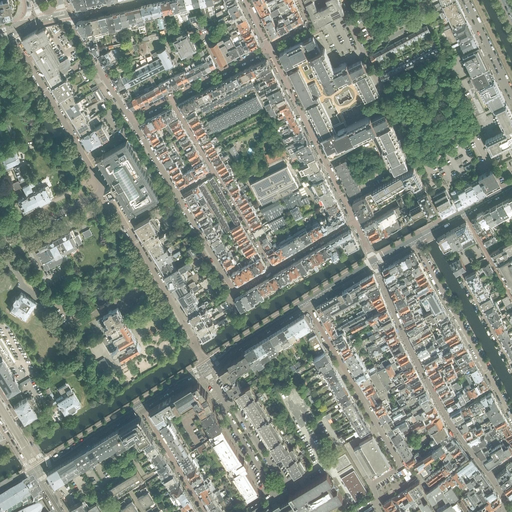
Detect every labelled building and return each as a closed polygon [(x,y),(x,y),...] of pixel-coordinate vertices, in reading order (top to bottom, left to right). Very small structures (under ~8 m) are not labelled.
[(12,17),(8,0),(0,0),(0,7),(3,19),(12,17)] [(176,18),(171,0),(167,0),(161,2),(164,13),(169,12),(172,19),(176,18)] [(183,20),(181,12),(177,0),(171,0),(176,18),(177,23),(178,28),(180,28),(179,23),(184,22),(183,20)] [(188,12),(187,8),(184,0),(177,0),(181,12),(183,20),(184,22),(185,28),(189,27),(188,24),(191,23),(188,12)] [(200,5),(199,0),(184,0),(187,8),(200,5)] [(210,12),(206,0),(199,0),(200,5),(201,7),(201,8),(203,16),(205,22),(208,21),(207,20),(211,19),(211,17),(210,12)] [(217,15),(216,13),(215,6),(213,0),(206,0),(210,12),(211,17),(217,15)] [(216,13),(238,1),(237,0),(226,0),(215,6),(216,13)] [(259,11),(278,1),(277,0),(266,0),(256,5),(259,11)] [(297,8),(293,0),(289,0),(287,1),(288,3),(292,11),(297,8)] [(330,19),(324,6),(320,8),(319,8),(318,8),(313,0),(310,0),(306,2),(306,3),(307,5),(308,5),(309,7),(308,7),(311,14),(316,25),(319,24),(318,23),(320,22),(321,23),(323,22),(330,19)] [(344,12),(339,0),(338,0),(326,0),(329,4),(324,6),(330,19),(340,14),(339,13),(341,12),(342,13),(344,12)] [(461,9),(457,0),(450,0),(434,8),(431,10),(432,12),(443,7),(444,8),(442,9),(443,12),(439,14),(442,18),(445,17),(461,9)] [(434,8),(450,0),(440,0),(441,2),(440,2),(433,6),(434,8)] [(231,11),(240,6),(238,1),(216,13),(217,15),(217,16),(219,15),(227,10),(229,10),(230,12),(231,11)] [(281,7),(278,1),(259,11),(262,16),(270,12),(281,7)] [(165,15),(164,13),(161,2),(151,4),(154,18),(155,18),(155,20),(156,26),(157,26),(159,25),(160,29),(165,28),(164,24),(167,23),(165,15)] [(294,16),(292,12),(290,13),(290,12),(292,11),(288,3),(283,6),(293,26),(297,24),(293,17),(294,16)] [(154,18),(151,4),(141,6),(141,7),(145,20),(154,18)] [(229,19),(243,12),(240,6),(231,11),(232,13),(230,14),(228,15),(223,18),(218,20),(219,23),(220,24),(229,19)] [(281,33),(293,26),(283,6),(281,7),(270,12),(272,18),(279,14),(280,16),(274,20),(275,23),(278,28),(281,33)] [(145,20),(141,7),(134,9),(138,24),(138,25),(140,32),(146,31),(144,24),(146,23),(145,20)] [(302,20),(298,9),(297,8),(292,11),(292,12),(294,16),(293,17),(297,24),(302,22),(302,20)] [(138,24),(134,9),(127,10),(131,26),(138,24)] [(466,20),(461,9),(445,17),(447,21),(450,20),(451,23),(443,27),(444,30),(466,20)] [(131,26),(127,10),(120,12),(124,28),(131,26)] [(124,28),(120,12),(113,14),(117,30),(124,28)] [(198,21),(197,15),(191,16),(190,12),(188,12),(191,23),(193,28),(193,30),(204,27),(203,23),(203,21),(199,22),(198,21)] [(234,23),(246,17),(243,12),(229,19),(230,21),(232,24),(234,23)] [(274,20),(272,18),(270,12),(262,16),(264,21),(264,22),(267,27),(275,23),(274,20)] [(117,30),(113,14),(106,16),(110,32),(110,34),(114,33),(115,36),(117,36),(116,33),(118,33),(117,31),(118,31),(117,30)] [(110,32),(106,16),(99,17),(103,33),(110,32)] [(103,33),(99,17),(92,19),(97,42),(98,42),(99,43),(100,42),(101,41),(99,34),(100,34),(101,37),(104,36),(103,33)] [(235,30),(248,23),(247,19),(246,17),(234,23),(232,24),(230,25),(227,27),(228,30),(232,28),(234,27),(235,30)] [(97,42),(92,19),(85,20),(91,44),(97,42)] [(91,44),(85,20),(78,22),(77,24),(79,28),(89,44),(91,44)] [(474,34),(472,31),(468,23),(467,20),(466,20),(444,30),(451,45),(457,42),(460,41),(473,34),(474,34)] [(237,35),(251,28),(248,23),(235,30),(230,32),(233,37),(237,35)] [(278,28),(275,23),(267,27),(269,33),(278,28)] [(60,63),(49,44),(47,45),(45,42),(52,38),(45,27),(38,31),(38,29),(37,28),(37,29),(24,37),(23,37),(23,38),(31,50),(30,51),(31,51),(31,50),(32,49),(38,60),(37,60),(38,62),(39,62),(44,70),(48,77),(65,67),(70,64),(71,64),(68,58),(60,63)] [(240,40),(254,33),(252,28),(251,28),(237,35),(240,40)] [(281,33),(278,28),(269,33),(272,37),(273,37),(281,33)] [(160,38),(159,33),(157,33),(157,32),(151,34),(152,35),(148,35),(149,36),(149,39),(150,41),(158,38),(160,38)] [(197,49),(193,43),(194,43),(192,38),(191,39),(188,32),(184,35),(182,33),(172,38),(176,46),(176,47),(175,48),(176,50),(178,51),(179,50),(182,57),(182,56),(183,59),(188,56),(188,57),(193,54),(192,52),(197,49)] [(243,46),(240,40),(237,35),(233,37),(230,32),(223,36),(224,39),(230,35),(240,54),(245,51),(243,46)] [(243,46),(257,39),(254,33),(240,40),(243,46)] [(479,45),(475,38),(475,36),(473,34),(460,41),(460,42),(462,46),(459,48),(462,53),(479,45)] [(240,54),(230,35),(224,39),(223,39),(232,58),(240,54)] [(371,117),(370,116),(368,116),(354,123),(348,126),(347,126),(345,121),(346,121),(341,112),(347,109),(348,110),(352,108),(352,107),(354,106),(356,105),(361,102),(376,95),(378,94),(378,93),(377,91),(376,89),(375,87),(374,85),(373,83),(371,80),(370,78),(369,76),(368,74),(362,61),(354,65),(349,68),(347,63),(346,63),(345,63),(339,65),(333,68),(325,52),(326,51),(325,49),(324,48),(323,49),(323,48),(319,50),(312,37),(310,38),(303,41),(302,42),(300,43),(297,45),(293,46),(288,49),(289,50),(286,51),(286,50),(284,51),(282,52),(280,53),(285,65),(286,66),(287,66),(295,62),(295,63),(296,65),(298,68),(297,69),(292,71),(289,73),(293,81),(298,90),(302,98),(306,108),(308,111),(310,115),(310,116),(312,120),(314,124),(317,128),(319,132),(319,133),(321,137),(323,142),(330,156),(343,149),(354,144),(356,143),(356,142),(360,140),(373,133),(373,134),(376,132),(378,137),(384,149),(384,150),(382,150),(390,167),(392,167),(394,171),(395,172),(407,166),(406,165),(407,165),(406,161),(398,144),(399,143),(385,113),(372,119),(371,117)] [(232,58),(223,39),(223,38),(217,41),(218,41),(210,45),(220,64),(232,58)] [(245,51),(258,45),(259,43),(257,39),(243,46),(245,51)] [(99,51),(99,47),(97,42),(91,44),(89,44),(95,54),(100,53),(99,51)] [(489,66),(485,59),(479,46),(479,45),(462,53),(472,75),(489,67),(489,66)] [(112,79),(114,83),(116,85),(118,88),(118,89),(119,89),(125,85),(127,88),(131,86),(132,85),(148,77),(166,67),(174,63),(172,58),(170,54),(166,47),(158,51),(152,54),(154,57),(157,55),(159,58),(149,63),(148,62),(135,69),(136,70),(131,72),(122,77),(120,74),(112,79)] [(104,54),(103,53),(98,57),(101,61),(102,64),(105,68),(105,67),(113,62),(117,59),(111,50),(108,51),(104,54)] [(216,67),(212,58),(210,54),(205,57),(207,60),(211,69),(216,67)] [(203,73),(199,64),(196,66),(193,60),(192,60),(191,58),(190,56),(188,57),(192,63),(194,67),(198,76),(203,73)] [(211,69),(207,60),(205,61),(203,57),(201,58),(202,61),(207,71),(211,69)] [(272,68),(267,60),(265,59),(257,63),(257,64),(255,64),(253,66),(257,74),(256,74),(257,76),(272,68)] [(207,71),(202,61),(200,62),(201,63),(199,64),(203,73),(207,71)] [(194,78),(187,65),(186,62),(185,63),(186,66),(183,67),(185,70),(184,70),(189,80),(194,78)] [(198,76),(194,67),(192,63),(189,64),(188,65),(187,65),(194,78),(198,76)] [(66,77),(65,74),(63,74),(68,71),(67,70),(72,68),(70,64),(65,67),(48,77),(53,86),(67,78),(66,77)] [(257,74),(253,66),(238,73),(242,81),(243,83),(244,83),(243,81),(245,80),(246,82),(248,81),(249,80),(248,79),(251,77),(252,79),(255,77),(254,75),(256,74),(257,74)] [(189,80),(184,70),(185,70),(183,67),(180,69),(181,72),(179,73),(184,83),(189,80)] [(477,86),(494,78),(494,77),(493,77),(491,78),(490,76),(493,75),(489,67),(472,75),(470,76),(476,87),(477,86)] [(254,85),(274,74),(272,68),(257,76),(255,77),(252,79),(254,85)] [(179,86),(174,75),(173,73),(171,69),(168,71),(171,76),(172,75),(173,76),(169,78),(174,88),(179,86)] [(169,91),(164,81),(162,76),(160,72),(157,73),(159,79),(161,78),(162,81),(162,82),(159,83),(159,84),(164,93),(169,91)] [(184,83),(179,73),(174,75),(179,86),(184,83)] [(242,81),(238,73),(235,75),(233,76),(229,77),(229,78),(228,78),(224,80),(228,89),(231,87),(232,89),(234,88),(235,88),(234,86),(237,84),(238,86),(241,85),(240,83),(242,81)] [(257,90),(277,79),(274,74),(254,85),(257,90)] [(74,90),(73,88),(73,87),(72,87),(67,79),(73,76),(72,75),(67,78),(53,86),(54,86),(53,86),(52,86),(52,87),(53,87),(60,99),(59,100),(60,100),(61,99),(63,102),(73,96),(72,93),(72,92),(74,91),(75,91),(75,90),(74,90)] [(164,93),(159,84),(156,85),(156,84),(154,82),(155,82),(152,76),(149,77),(153,85),(158,96),(164,93)] [(174,88),(169,78),(164,81),(169,91),(174,88)] [(506,102),(500,91),(499,88),(498,86),(497,83),(496,82),(496,81),(494,78),(477,86),(478,86),(479,89),(490,110),(493,109),(493,108),(506,102)] [(261,96),(281,86),(277,79),(257,90),(261,96)] [(228,89),(224,80),(210,87),(215,96),(217,95),(218,97),(219,96),(221,95),(220,93),(223,92),(224,94),(226,92),(227,92),(225,90),(227,89),(229,91),(230,91),(228,89)] [(158,96),(153,85),(150,86),(151,88),(150,88),(151,89),(149,89),(154,98),(158,96)] [(265,105),(285,95),(281,86),(261,96),(261,97),(260,97),(261,100),(262,99),(265,105)] [(154,98),(149,89),(148,87),(144,89),(145,92),(150,101),(154,98)] [(215,96),(210,87),(206,89),(205,90),(201,92),(199,93),(196,95),(201,105),(204,104),(208,102),(212,100),(212,99),(211,98),(214,96),(215,98),(216,98),(215,96)] [(131,94),(128,88),(120,92),(124,98),(126,97),(130,95),(131,95),(131,94)] [(105,97),(103,94),(101,91),(96,94),(99,100),(105,97)] [(145,103),(141,94),(140,92),(135,94),(136,96),(141,105),(145,103)] [(150,101),(145,92),(141,94),(145,103),(150,101)] [(66,108),(82,98),(80,96),(78,97),(77,94),(73,96),(63,102),(66,108)] [(201,105),(196,95),(190,98),(196,110),(201,107),(200,106),(201,105)] [(268,113),(269,115),(272,120),(279,116),(292,110),(288,100),(285,95),(265,105),(267,110),(265,111),(264,111),(265,114),(268,113)] [(84,109),(81,106),(89,101),(86,96),(82,98),(66,108),(72,117),(84,109)] [(141,105),(136,96),(132,99),(136,108),(141,105)] [(136,108),(132,99),(128,101),(126,97),(124,98),(126,101),(132,110),(136,108)] [(196,110),(190,98),(184,101),(191,113),(196,110)] [(191,113),(184,101),(179,104),(181,108),(186,116),(191,113)] [(511,114),(508,105),(506,103),(506,102),(493,108),(493,109),(494,109),(495,112),(504,131),(496,136),(492,137),(485,140),(491,153),(498,150),(502,148),(508,145),(511,153),(511,114)] [(208,112),(204,104),(201,105),(200,106),(201,107),(203,111),(205,110),(206,113),(208,112)] [(177,116),(175,112),(172,107),(166,110),(173,121),(178,118),(177,116)] [(198,115),(202,113),(201,112),(203,111),(201,107),(196,110),(191,113),(186,116),(189,121),(198,115)] [(77,126),(94,116),(93,114),(92,115),(91,116),(90,117),(88,113),(87,112),(88,111),(87,109),(86,109),(85,108),(84,109),(72,117),(77,126)] [(173,121),(166,110),(161,113),(167,122),(171,120),(172,122),(173,121)] [(286,118),(294,114),(292,110),(279,116),(281,118),(284,116),(286,118)] [(171,128),(167,122),(161,113),(159,114),(156,115),(162,126),(163,126),(165,125),(168,129),(170,133),(171,133),(172,135),(174,133),(171,129),(171,128)] [(110,135),(102,123),(96,127),(95,126),(94,124),(101,120),(97,114),(94,116),(77,126),(83,135),(82,135),(81,135),(81,136),(82,136),(89,148),(89,149),(90,148),(103,140),(104,140),(110,136),(110,135)] [(285,124),(296,118),(294,114),(286,118),(283,120),(285,124)] [(160,127),(162,126),(156,115),(141,123),(146,132),(156,127),(161,135),(164,133),(161,129),(160,129),(160,128),(160,127)] [(201,121),(201,120),(200,120),(198,115),(189,121),(191,125),(192,126),(201,121)] [(173,128),(181,123),(178,118),(173,121),(172,122),(170,123),(173,127),(171,128),(171,129),(173,128)] [(287,128),(298,122),(296,118),(285,124),(281,125),(283,129),(287,128)] [(204,126),(201,121),(201,120),(201,121),(192,126),(195,132),(204,126)] [(286,133),(300,126),(298,122),(287,128),(287,129),(285,131),(286,133)] [(184,128),(183,126),(181,123),(173,128),(176,132),(176,133),(184,128)] [(220,131),(216,123),(211,126),(214,131),(216,130),(217,132),(220,131)] [(207,132),(206,129),(210,127),(208,124),(206,125),(204,126),(195,132),(198,137),(207,132)] [(286,137),(302,130),(300,126),(286,133),(284,134),(286,137)] [(161,135),(156,127),(146,132),(148,135),(149,137),(151,141),(162,136),(161,135)] [(178,138),(187,133),(184,128),(176,133),(176,132),(175,133),(178,138)] [(210,137),(209,134),(213,132),(211,129),(207,132),(198,137),(202,142),(210,138),(210,137)] [(286,141),(294,137),(295,139),(304,134),(302,130),(286,137),(285,138),(282,139),(284,144),(288,143),(286,141)] [(181,143),(190,138),(187,133),(178,138),(181,143)] [(292,152),(309,144),(304,134),(295,139),(288,143),(284,144),(285,147),(286,146),(289,153),(292,152)] [(154,145),(163,139),(164,139),(162,136),(151,141),(154,145)] [(204,147),(218,139),(216,136),(211,140),(210,138),(202,142),(204,147)] [(184,148),(193,143),(190,138),(181,143),(181,144),(180,144),(181,146),(182,145),(184,148)] [(157,150),(166,145),(163,139),(154,145),(157,150)] [(215,146),(213,143),(218,140),(218,139),(204,147),(206,151),(215,146)] [(97,158),(97,159),(98,159),(101,163),(100,163),(100,164),(101,163),(103,167),(102,168),(103,169),(104,168),(106,172),(105,173),(106,173),(107,173),(109,177),(108,177),(108,178),(109,177),(110,179),(112,181),(111,182),(111,183),(110,184),(108,185),(107,186),(107,185),(107,184),(106,184),(106,185),(105,185),(105,186),(106,186),(106,187),(107,186),(108,187),(109,189),(110,192),(110,193),(109,192),(109,193),(110,193),(110,194),(111,194),(112,194),(112,193),(111,193),(111,192),(112,192),(114,190),(115,190),(116,190),(117,190),(119,194),(118,195),(119,195),(120,195),(122,199),(121,199),(122,200),(123,200),(125,204),(124,204),(124,205),(125,204),(126,206),(128,208),(127,209),(127,210),(128,209),(131,213),(130,213),(130,214),(130,215),(131,215),(131,214),(131,213),(136,210),(137,211),(137,210),(139,209),(160,196),(137,157),(132,148),(127,140),(103,154),(103,153),(102,154),(103,154),(98,157),(97,157),(97,158)] [(187,169),(188,168),(184,163),(182,159),(181,157),(178,152),(175,147),(172,142),(172,141),(168,144),(166,145),(157,150),(173,177),(184,170),(187,169)] [(187,154),(196,148),(193,143),(184,148),(187,154)] [(209,155),(223,147),(223,146),(222,146),(221,144),(216,148),(215,146),(206,151),(209,155)] [(299,157),(312,151),(309,144),(292,152),(294,155),(291,157),(292,160),(293,160),(299,157)] [(234,146),(229,149),(235,160),(238,158),(241,157),(234,146)] [(211,159),(222,153),(221,152),(222,152),(221,149),(222,148),(223,148),(223,147),(209,155),(211,159)] [(8,156),(1,159),(6,170),(14,167),(14,168),(16,173),(19,180),(20,181),(19,182),(18,180),(12,183),(15,190),(21,187),(20,186),(22,185),(22,186),(22,187),(27,195),(18,200),(18,201),(13,203),(16,208),(17,211),(19,213),(23,211),(24,212),(51,198),(51,197),(53,196),(51,192),(51,191),(50,188),(49,188),(47,185),(45,186),(40,189),(39,188),(36,189),(34,185),(24,161),(20,162),(14,148),(11,149),(13,154),(8,156)] [(190,159),(199,153),(196,148),(187,154),(190,159)] [(315,155),(312,151),(299,157),(302,163),(304,162),(308,161),(315,157),(315,155)] [(194,164),(203,159),(199,153),(190,159),(194,164)] [(214,163),(224,157),(226,156),(225,154),(223,155),(222,153),(211,159),(214,163)] [(227,161),(227,160),(230,158),(228,155),(226,156),(224,157),(214,163),(216,167),(227,161)] [(320,167),(316,159),(316,158),(315,157),(308,161),(308,162),(309,163),(299,168),(302,175),(305,173),(308,171),(309,173),(320,167)] [(342,179),(354,173),(347,159),(346,159),(346,158),(345,159),(339,161),(335,163),(335,164),(334,165),(342,179)] [(209,170),(203,159),(194,164),(191,166),(192,168),(197,177),(209,170)] [(219,171),(230,165),(227,161),(216,167),(219,171)] [(229,170),(232,168),(230,165),(219,171),(221,174),(229,170)] [(298,187),(293,177),(291,173),(287,165),(269,174),(251,183),(258,197),(262,205),(272,200),(273,202),(293,192),(291,187),(297,184),(298,187)] [(312,177),(323,172),(320,167),(309,173),(311,177),(312,177)] [(197,177),(192,168),(189,169),(187,171),(193,180),(197,177)] [(413,188),(422,183),(414,168),(402,173),(404,178),(411,189),(413,188)] [(501,184),(493,169),(492,169),(493,169),(490,171),(478,177),(487,192),(498,185),(501,184)] [(185,177),(183,173),(185,172),(184,170),(173,177),(176,182),(185,177)] [(224,180),(233,175),(238,171),(237,170),(233,172),(231,170),(230,171),(229,170),(221,174),(221,175),(224,180)] [(193,180),(187,171),(185,172),(183,173),(185,177),(188,183),(193,180)] [(227,185),(236,179),(233,176),(238,172),(238,171),(233,175),(224,180),(227,185)] [(313,183),(325,177),(323,172),(312,177),(312,178),(311,179),(313,183)] [(360,187),(358,182),(354,173),(342,179),(344,183),(348,192),(349,193),(350,194),(350,193),(360,189),(360,188),(361,187),(360,187)] [(411,189),(404,178),(402,173),(397,176),(406,192),(411,189)] [(406,192),(397,176),(392,179),(402,195),(406,192)] [(188,183),(185,177),(176,182),(179,188),(188,183)] [(328,183),(325,177),(313,183),(312,184),(312,185),(314,184),(315,187),(315,188),(316,189),(328,183)] [(487,192),(478,177),(471,181),(479,195),(484,193),(487,192)] [(239,185),(238,183),(236,179),(227,185),(230,190),(239,185)] [(402,195),(392,179),(387,182),(397,198),(402,195)] [(479,196),(479,195),(471,181),(463,185),(472,199),(476,197),(479,196)] [(397,198),(387,182),(383,185),(392,201),(396,198),(397,198)] [(335,198),(331,188),(328,183),(316,189),(315,188),(313,189),(315,193),(314,194),(314,195),(315,196),(316,196),(317,197),(320,203),(324,201),(325,203),(326,204),(336,199),(335,198)] [(434,211),(437,210),(422,183),(413,188),(415,191),(420,201),(427,212),(428,214),(430,213),(431,212),(433,211),(434,211)] [(207,201),(198,185),(193,189),(196,194),(199,199),(202,204),(207,201)] [(242,190),(240,187),(239,185),(230,190),(233,195),(240,191),(242,190)] [(392,201),(383,185),(378,187),(387,204),(392,201)] [(472,199),(463,185),(451,192),(459,207),(465,204),(469,201),(472,200),(472,199)] [(387,204),(378,187),(372,191),(381,206),(380,208),(387,204)] [(427,212),(420,201),(409,206),(410,208),(409,209),(402,198),(415,191),(413,188),(411,189),(406,192),(402,195),(397,198),(397,199),(400,204),(399,204),(403,212),(407,219),(409,222),(414,220),(414,219),(415,219),(427,212)] [(186,200),(196,194),(193,189),(183,194),(186,200)] [(456,208),(448,193),(446,189),(443,191),(433,197),(437,204),(439,207),(438,208),(442,216),(443,216),(446,214),(447,214),(452,211),(456,209),(456,208)] [(288,210),(291,209),(296,219),(300,217),(303,216),(298,205),(299,205),(300,205),(304,203),(305,205),(307,203),(308,203),(310,207),(312,206),(312,205),(310,201),(308,197),(307,196),(303,198),(299,190),(296,191),(294,192),(282,198),(284,203),(281,204),(279,200),(260,209),(262,212),(264,216),(271,227),(272,230),(273,231),(280,227),(283,226),(287,224),(289,223),(284,214),(282,215),(280,211),(283,210),(284,213),(288,211),(288,210)] [(236,200),(245,195),(244,193),(243,193),(242,194),(240,191),(233,195),(236,200)] [(380,208),(381,206),(372,191),(371,191),(353,201),(354,201),(353,202),(360,218),(361,218),(362,218),(362,219),(380,208)] [(189,205),(199,199),(196,194),(186,200),(189,205)] [(228,201),(226,198),(224,195),(220,198),(223,204),(228,201)] [(238,204),(247,199),(245,195),(236,200),(238,204)] [(193,210),(202,204),(199,199),(189,205),(193,210)] [(241,208),(250,202),(247,199),(238,204),(241,208)] [(323,218),(328,215),(334,212),(341,209),(336,199),(326,204),(324,205),(326,210),(325,211),(323,212),(324,212),(317,216),(315,217),(317,221),(319,220),(323,218)] [(511,214),(511,205),(509,199),(503,202),(509,214),(510,215),(511,214)] [(213,211),(207,201),(202,204),(193,210),(199,221),(211,213),(212,212),(213,211)] [(218,207),(214,201),(209,204),(213,210),(218,207)] [(243,212),(252,207),(250,202),(241,208),(243,212)] [(509,214),(503,202),(496,205),(503,218),(509,214)] [(400,223),(396,216),(403,212),(399,204),(375,219),(378,224),(383,221),(386,226),(389,232),(393,230),(393,231),(398,228),(398,227),(402,225),(401,223),(400,223)] [(503,218),(496,205),(490,209),(496,221),(503,218)] [(246,217),(255,211),(252,207),(243,212),(246,217)] [(345,217),(343,214),(341,210),(341,209),(334,212),(340,222),(344,220),(345,217)] [(490,225),(496,221),(490,209),(484,212),(484,213),(490,225)] [(248,221),(257,215),(255,211),(246,217),(248,221)] [(340,222),(334,212),(328,215),(329,218),(330,217),(335,226),(340,223),(340,222)] [(202,225),(212,219),(211,217),(213,216),(211,213),(199,221),(202,225)] [(489,225),(490,225),(484,213),(477,216),(484,229),(489,226),(489,225)] [(248,221),(251,224),(259,219),(257,215),(248,221)] [(335,226),(330,217),(329,218),(328,215),(323,218),(325,222),(326,222),(330,229),(335,226)] [(135,225),(135,226),(136,226),(143,238),(142,239),(143,239),(143,238),(144,238),(146,241),(149,247),(160,240),(163,239),(166,236),(165,234),(166,234),(165,233),(160,236),(158,234),(156,235),(155,232),(155,231),(157,230),(157,231),(158,230),(157,230),(157,229),(159,228),(160,226),(159,225),(158,224),(157,224),(155,221),(155,219),(154,217),(153,217),(152,216),(150,218),(150,217),(149,217),(149,218),(137,225),(136,225),(135,225)] [(478,232),(484,229),(477,216),(473,218),(472,221),(478,232)] [(330,229),(326,222),(325,222),(323,218),(319,220),(325,232),(330,229)] [(213,226),(212,225),(213,224),(212,222),(212,221),(213,220),(212,219),(202,225),(205,231),(213,226)] [(263,224),(261,222),(259,219),(251,224),(254,230),(263,224)] [(266,230),(271,227),(266,219),(261,222),(263,224),(254,230),(257,235),(266,230)] [(378,224),(375,219),(364,225),(367,231),(378,224)] [(325,232),(319,220),(317,221),(312,223),(319,235),(324,232),(325,232)] [(378,230),(382,228),(386,226),(383,221),(378,224),(367,231),(369,236),(372,234),(372,233),(378,230)] [(476,241),(474,236),(473,235),(466,222),(455,228),(466,247),(476,241)] [(208,236),(222,227),(219,223),(213,226),(205,231),(208,236)] [(233,232),(243,227),(241,223),(229,230),(232,233),(233,232)] [(319,235),(312,223),(311,224),(312,225),(306,228),(312,239),(319,235)] [(312,239),(306,228),(304,224),(297,228),(297,227),(295,228),(297,232),(297,231),(301,237),(302,236),(304,239),(305,239),(307,242),(309,241),(312,239)] [(493,233),(489,226),(484,229),(478,232),(482,239),(493,233)] [(219,235),(224,232),(222,227),(208,236),(210,240),(219,235)] [(236,236),(245,231),(243,227),(233,232),(236,236)] [(92,234),(89,228),(88,229),(83,231),(82,232),(85,238),(92,234)] [(455,228),(450,231),(446,233),(453,246),(455,245),(458,251),(466,247),(455,228)] [(82,242),(80,239),(81,239),(79,234),(78,234),(77,234),(77,235),(75,236),(72,230),(57,237),(65,252),(82,243),(82,242)] [(353,235),(352,231),(349,230),(344,233),(347,240),(354,236),(353,235)] [(376,239),(381,236),(378,230),(372,233),(372,234),(369,236),(371,241),(376,238),(376,239)] [(238,240),(247,234),(245,231),(236,236),(238,240)] [(304,239),(302,236),(301,237),(297,231),(297,232),(293,234),(300,247),(300,246),(303,245),(305,243),(307,242),(305,239),(304,239)] [(347,240),(344,233),(342,234),(335,238),(339,244),(347,240)] [(453,246),(446,233),(437,239),(443,250),(453,246)] [(497,240),(493,233),(482,239),(486,246),(497,240)] [(239,245),(240,244),(250,238),(247,234),(238,240),(236,241),(239,245)] [(300,247),(293,234),(287,238),(290,243),(289,244),(291,247),(290,248),(293,251),(300,247)] [(222,241),(221,239),(223,238),(221,235),(219,236),(219,235),(210,240),(214,245),(222,241)] [(270,241),(266,235),(262,237),(263,240),(262,240),(263,241),(261,242),(263,246),(270,241)] [(356,240),(354,236),(347,240),(339,244),(340,246),(342,245),(344,244),(346,248),(344,249),(346,251),(347,251),(347,252),(359,246),(356,240)] [(66,255),(65,252),(57,237),(38,247),(38,248),(39,249),(37,251),(37,252),(36,252),(42,263),(43,263),(43,264),(42,265),(45,270),(67,259),(65,256),(66,255)] [(243,248),(252,242),(250,238),(240,244),(243,248)] [(291,247),(289,244),(290,243),(287,238),(280,242),(281,244),(287,254),(290,252),(293,251),(290,248),(291,247)] [(342,255),(337,247),(340,246),(339,244),(335,238),(331,240),(329,242),(325,244),(332,255),(332,256),(333,258),(334,259),(335,259),(336,260),(338,258),(338,257),(342,255)] [(165,250),(160,240),(149,247),(155,256),(165,250)] [(502,246),(490,253),(491,254),(492,256),(494,260),(496,264),(511,255),(511,240),(508,243),(502,246)] [(216,250),(225,245),(222,241),(214,245),(216,250)] [(257,251),(257,249),(252,242),(243,248),(240,249),(244,255),(245,257),(247,256),(257,251)] [(287,254),(281,244),(279,245),(278,244),(277,245),(276,243),(275,243),(273,244),(274,246),(277,252),(281,258),(285,256),(287,254)] [(332,255),(325,244),(321,246),(319,248),(326,259),(328,257),(328,258),(332,256),(332,255)] [(228,251),(225,246),(225,245),(216,250),(220,256),(228,251)] [(277,252),(274,246),(266,251),(270,257),(277,252)] [(160,265),(184,252),(182,249),(180,251),(179,251),(173,254),(173,255),(171,252),(172,251),(170,247),(165,250),(155,256),(160,265)] [(194,253),(191,247),(186,250),(187,252),(191,259),(196,256),(197,255),(196,253),(194,253)] [(326,259),(319,248),(315,250),(313,251),(320,262),(322,261),(326,259)] [(177,267),(174,261),(183,256),(182,255),(187,252),(186,250),(184,252),(160,265),(165,274),(177,267)] [(231,257),(230,255),(230,254),(231,253),(229,251),(228,251),(220,256),(223,261),(231,257)] [(251,259),(254,258),(260,255),(257,251),(247,256),(249,259),(250,258),(251,259)] [(320,262),(313,251),(309,254),(307,255),(317,271),(319,270),(315,265),(319,262),(320,263),(320,262)] [(419,261),(413,251),(405,256),(410,266),(419,261)] [(281,258),(277,252),(270,257),(272,261),(275,262),(276,261),(279,259),(280,259),(281,258)] [(237,263),(235,260),(240,258),(239,256),(240,256),(238,253),(232,257),(231,257),(223,261),(227,268),(233,265),(237,263)] [(188,278),(184,272),(188,270),(187,268),(193,264),(193,265),(202,259),(199,254),(197,255),(196,256),(191,259),(184,263),(179,266),(178,266),(177,267),(165,274),(164,274),(164,275),(165,275),(172,287),(172,288),(172,287),(173,287),(184,281),(186,279),(187,280),(187,279),(188,278)] [(266,265),(260,255),(254,258),(262,270),(265,268),(266,265)] [(317,271),(307,255),(303,257),(301,258),(301,259),(308,269),(313,266),(316,272),(317,271)] [(511,255),(496,264),(511,292),(511,255)] [(410,266),(405,256),(404,256),(400,259),(404,267),(406,266),(407,268),(410,266)] [(466,268),(460,257),(450,262),(456,273),(466,268)] [(262,270),(254,258),(251,259),(249,260),(250,262),(249,263),(255,274),(262,270)] [(307,269),(308,269),(301,259),(296,262),(303,273),(306,278),(308,276),(306,272),(308,271),(307,269)] [(404,267),(400,259),(395,262),(399,268),(402,272),(404,270),(403,269),(402,268),(404,267)] [(255,274),(249,263),(247,260),(245,262),(246,265),(243,267),(249,277),(255,274)] [(419,261),(410,266),(407,268),(404,270),(406,273),(410,270),(412,273),(408,276),(409,278),(411,281),(413,279),(416,277),(418,281),(413,284),(414,287),(428,278),(419,261)] [(249,277),(243,267),(240,262),(237,263),(239,266),(240,268),(237,271),(243,281),(249,277)] [(303,273),(296,262),(291,265),(298,276),(303,273)] [(385,276),(399,268),(395,262),(389,265),(389,266),(383,270),(385,276)] [(493,271),(489,263),(481,267),(486,275),(493,271)] [(298,276),(291,265),(286,268),(293,279),(298,276)] [(243,281),(237,271),(234,267),(232,268),(234,270),(235,271),(231,274),(236,283),(238,284),(243,281)] [(293,279),(286,268),(280,271),(287,282),(293,279)] [(396,275),(394,272),(397,271),(399,273),(402,272),(399,268),(385,276),(387,281),(396,275)] [(397,278),(397,277),(401,275),(400,274),(401,274),(402,275),(406,273),(404,270),(402,272),(399,273),(396,275),(387,281),(389,284),(398,279),(397,278)] [(287,282),(280,271),(274,275),(281,285),(280,285),(281,286),(282,285),(283,286),(284,285),(284,284),(287,282)] [(480,278),(476,271),(467,275),(466,277),(470,283),(480,278)] [(363,285),(375,278),(374,274),(372,273),(367,277),(360,281),(363,285)] [(403,282),(409,278),(408,276),(406,273),(402,275),(397,278),(398,279),(389,284),(390,288),(402,281),(403,282)] [(281,285),(274,275),(269,278),(275,289),(280,285),(281,285)] [(267,295),(275,289),(269,278),(258,285),(265,297),(267,301),(269,299),(268,298),(269,298),(267,295)] [(352,295),(377,282),(375,278),(363,285),(354,290),(350,292),(352,295)] [(409,278),(403,282),(402,281),(390,288),(394,298),(404,292),(404,293),(413,288),(414,287),(413,284),(411,281),(409,278)] [(418,295),(419,295),(433,287),(428,278),(414,287),(413,288),(418,295)] [(485,284),(486,284),(485,283),(483,284),(480,278),(470,283),(474,290),(485,284)] [(178,296),(196,285),(194,282),(193,282),(188,285),(188,286),(189,287),(188,288),(184,281),(173,287),(178,296)] [(354,290),(363,285),(360,281),(348,288),(350,292),(354,290)] [(358,297),(378,285),(377,282),(352,295),(353,297),(354,297),(357,295),(358,297)] [(196,297),(193,291),(198,288),(199,287),(197,284),(196,285),(178,296),(184,306),(197,298),(196,297)] [(491,293),(486,285),(485,285),(485,284),(474,290),(480,301),(490,295),(497,291),(497,289),(491,293)] [(262,298),(265,297),(258,285),(246,292),(253,304),(256,302),(255,301),(261,297),(262,298)] [(360,301),(371,295),(380,290),(378,285),(358,297),(360,301)] [(444,307),(440,300),(433,287),(419,295),(421,298),(420,299),(420,300),(418,302),(418,303),(420,306),(422,309),(425,307),(426,309),(429,308),(430,310),(430,311),(434,309),(435,309),(436,308),(437,311),(439,310),(444,307)] [(353,297),(352,295),(350,292),(348,288),(342,292),(348,300),(350,299),(353,297)] [(367,313),(386,303),(381,291),(380,290),(371,295),(371,296),(372,296),(361,302),(364,309),(365,309),(367,313)] [(51,308),(45,299),(39,304),(22,292),(21,292),(20,293),(18,296),(15,297),(12,301),(13,304),(10,309),(16,313),(17,314),(17,313),(24,318),(25,319),(25,318),(28,314),(29,314),(32,308),(33,306),(37,309),(40,307),(44,312),(51,308)] [(253,304),(246,292),(241,295),(247,307),(248,308),(254,305),(253,304)] [(348,300),(342,292),(338,294),(343,303),(347,301),(348,300)] [(398,307),(417,296),(415,294),(410,297),(407,298),(404,293),(404,292),(394,298),(398,307)] [(343,303),(338,294),(333,297),(338,305),(340,305),(343,303)] [(247,307),(241,295),(235,299),(241,310),(242,310),(247,307)] [(400,313),(418,303),(418,302),(420,300),(420,299),(421,298),(419,295),(418,295),(417,296),(398,307),(400,313)] [(494,302),(490,295),(480,301),(484,308),(494,302)] [(511,302),(507,295),(502,298),(505,305),(507,304),(511,302)] [(338,305),(333,297),(329,299),(334,308),(336,307),(338,305)] [(203,307),(205,306),(209,304),(209,303),(207,301),(198,306),(197,303),(199,302),(197,298),(184,306),(190,315),(197,310),(203,307)] [(334,308),(329,299),(321,304),(326,312),(330,310),(333,308),(334,308)] [(350,299),(348,300),(347,301),(350,306),(352,305),(353,308),(355,307),(354,305),(350,299)] [(497,309),(499,308),(495,301),(494,302),(484,308),(487,315),(495,310),(497,309)] [(348,311),(343,303),(340,305),(343,310),(345,309),(347,312),(348,311)] [(369,317),(381,310),(387,307),(386,303),(367,313),(369,317)] [(413,310),(420,306),(418,303),(400,313),(402,316),(413,310)] [(326,312),(321,304),(317,307),(316,308),(320,315),(326,312)] [(404,321),(423,311),(423,310),(426,309),(425,307),(422,309),(420,306),(413,310),(402,316),(404,321)] [(193,321),(207,312),(206,309),(204,310),(203,307),(197,310),(190,315),(189,315),(188,316),(190,319),(191,319),(192,319),(193,321)] [(336,307),(334,308),(333,308),(336,314),(338,313),(340,317),(342,316),(341,315),(336,307)] [(371,322),(390,313),(387,307),(381,310),(369,317),(368,317),(370,320),(371,322)] [(432,321),(447,312),(444,307),(439,310),(437,311),(436,308),(435,309),(434,309),(430,311),(425,314),(427,317),(429,320),(430,322),(432,321)] [(125,321),(123,317),(123,316),(118,308),(113,310),(111,310),(111,309),(108,311),(109,311),(108,313),(103,316),(105,319),(104,320),(102,317),(96,320),(104,333),(107,332),(125,321)] [(369,317),(367,313),(365,309),(364,309),(363,310),(361,311),(366,319),(368,317),(369,317)] [(491,320),(501,315),(500,313),(499,313),(497,310),(497,309),(495,310),(487,315),(491,320)] [(332,315),(330,310),(326,312),(320,315),(323,320),(332,315)] [(405,324),(425,314),(423,311),(404,321),(405,324)] [(196,327),(210,319),(208,316),(209,316),(207,312),(193,321),(196,327)] [(434,327),(450,318),(447,312),(432,321),(433,324),(431,325),(432,328),(434,327)] [(374,327),(392,318),(390,313),(371,322),(374,327)] [(305,315),(304,314),(302,316),(297,319),(306,332),(312,328),(310,325),(305,315)] [(407,328),(427,317),(425,314),(405,324),(407,328)] [(503,321),(501,319),(501,318),(502,318),(501,317),(502,316),(501,314),(501,315),(491,320),(494,326),(502,322),(503,321)] [(326,324),(335,320),(332,315),(323,320),(326,324)] [(215,333),(217,331),(215,328),(216,328),(228,321),(226,317),(219,322),(216,323),(214,324),(200,333),(201,335),(200,337),(202,339),(203,339),(215,333)] [(367,322),(370,320),(368,317),(366,319),(362,321),(361,322),(363,326),(367,324),(367,322)] [(408,332),(429,320),(427,317),(407,328),(408,332)] [(375,333),(394,323),(392,318),(374,327),(371,329),(374,334),(375,333)] [(437,331),(453,323),(450,318),(434,327),(437,331)] [(200,333),(214,324),(213,321),(211,322),(210,319),(196,327),(200,333)] [(306,332),(297,319),(290,323),(298,335),(300,334),(301,334),(300,333),(301,333),(303,334),(306,332)] [(337,324),(336,323),(335,320),(326,324),(328,329),(337,324)] [(410,335),(428,325),(431,324),(430,323),(430,322),(429,320),(408,332),(410,335)] [(137,342),(136,340),(135,339),(136,338),(126,321),(125,321),(107,332),(111,338),(110,339),(108,335),(102,338),(105,345),(107,343),(108,345),(106,346),(110,353),(112,351),(115,356),(120,353),(123,358),(141,348),(138,342),(137,342)] [(506,327),(504,324),(502,322),(494,326),(497,332),(505,327),(506,327)] [(298,335),(290,323),(284,327),(291,339),(297,335),(297,336),(298,335)] [(382,336),(396,328),(394,323),(375,333),(374,334),(364,339),(359,342),(362,347),(370,343),(371,342),(376,339),(382,336)] [(440,336),(456,328),(453,323),(437,331),(440,336)] [(330,332),(339,328),(338,327),(337,324),(328,329),(330,332)] [(411,339),(430,329),(432,328),(431,325),(429,326),(428,325),(410,335),(411,339)] [(291,339),(284,327),(277,331),(287,347),(288,347),(287,345),(293,342),(291,339)] [(508,333),(506,328),(505,327),(497,332),(500,338),(508,333)] [(333,336),(341,332),(339,328),(330,332),(333,336)] [(363,350),(365,352),(366,351),(365,349),(368,348),(369,350),(368,351),(369,353),(368,353),(370,358),(380,353),(384,351),(382,349),(400,338),(396,328),(382,336),(376,339),(371,342),(372,343),(370,344),(370,343),(362,347),(361,348),(363,350)] [(446,339),(458,333),(456,328),(440,336),(436,339),(439,344),(446,339)] [(414,344),(429,335),(429,336),(433,334),(430,329),(411,339),(414,344)] [(345,336),(344,334),(346,333),(344,330),(341,332),(333,336),(334,338),(335,341),(345,336)] [(287,347),(277,331),(270,336),(281,352),(281,353),(282,352),(280,349),(283,348),(284,348),(287,347)] [(449,344),(461,338),(458,333),(446,339),(447,341),(449,344)] [(503,343),(511,338),(511,337),(511,335),(510,336),(508,333),(500,338),(503,343)] [(325,349),(316,334),(311,337),(309,338),(315,348),(317,352),(319,355),(325,351),(324,350),(325,349)] [(416,349),(436,339),(433,334),(429,336),(429,335),(414,344),(416,349)] [(281,352),(270,336),(262,341),(271,355),(278,350),(280,353),(281,352)] [(339,347),(350,341),(348,338),(346,339),(345,336),(335,341),(336,341),(339,347)] [(405,349),(401,341),(400,338),(382,349),(384,351),(391,347),(395,354),(405,349)] [(467,348),(461,338),(449,344),(437,351),(440,356),(448,351),(451,356),(454,355),(467,348)] [(511,345),(511,338),(503,343),(506,349),(511,345)] [(9,354),(0,339),(0,370),(8,366),(8,367),(13,363),(14,362),(9,354),(9,353),(9,354)] [(419,354),(438,344),(439,344),(436,339),(416,349),(419,354)] [(271,355),(262,341),(255,345),(263,360),(266,358),(267,359),(269,359),(272,356),(271,355)] [(342,351),(353,346),(350,341),(339,347),(342,351)] [(437,351),(449,344),(447,341),(439,346),(438,344),(419,354),(422,359),(437,351)] [(358,350),(361,348),(362,347),(359,342),(353,346),(342,351),(345,357),(358,350)] [(263,360),(255,345),(245,351),(253,364),(254,366),(254,367),(255,368),(265,362),(263,360)] [(472,358),(467,348),(454,355),(457,361),(455,362),(457,364),(459,363),(458,363),(463,361),(463,362),(466,360),(467,361),(467,360),(472,358)] [(390,363),(408,354),(405,349),(395,354),(388,358),(381,362),(382,363),(379,364),(381,367),(383,366),(384,367),(390,363)] [(360,356),(358,353),(359,352),(358,350),(345,357),(348,362),(360,356)] [(253,364),(245,351),(241,354),(242,354),(242,355),(241,355),(242,355),(238,357),(238,356),(238,357),(238,356),(235,358),(235,359),(235,358),(236,359),(232,361),(231,360),(228,362),(229,363),(236,375),(253,364)] [(318,365),(330,358),(327,354),(325,351),(319,355),(313,359),(317,366),(318,365)] [(424,364),(440,356),(437,351),(422,359),(424,364)] [(435,366),(438,363),(442,361),(451,356),(448,351),(440,356),(424,364),(427,370),(435,366)] [(393,368),(410,358),(408,354),(390,363),(393,368)] [(352,369),(363,362),(360,356),(348,362),(352,369)] [(433,379),(450,369),(454,367),(451,363),(454,361),(451,356),(442,361),(444,364),(442,365),(444,367),(430,374),(433,379)] [(110,368),(104,358),(93,364),(98,372),(103,368),(105,371),(110,368)] [(318,373),(333,364),(330,358),(318,365),(319,367),(320,368),(318,370),(318,371),(317,372),(316,371),(315,372),(316,374),(318,373)] [(395,373),(413,363),(410,358),(393,368),(395,373)] [(473,358),(472,358),(467,360),(468,361),(465,363),(468,367),(475,363),(473,358)] [(355,375),(367,368),(363,362),(352,369),(355,375)] [(236,375),(229,363),(228,363),(228,364),(225,365),(225,366),(226,366),(225,367),(223,368),(221,370),(220,370),(221,371),(220,371),(222,374),(222,375),(223,374),(225,378),(226,379),(224,380),(224,381),(225,382),(231,378),(232,381),(235,379),(234,377),(236,376),(236,375)] [(392,382),(394,380),(415,368),(413,363),(395,373),(393,368),(390,363),(386,366),(391,375),(389,376),(392,382)] [(465,375),(478,367),(475,363),(468,367),(464,369),(462,370),(465,375)] [(325,376),(336,369),(333,364),(318,373),(320,375),(323,373),(325,376)] [(370,375),(368,371),(376,367),(375,365),(374,364),(367,368),(355,375),(359,381),(370,375)] [(430,374),(444,367),(442,365),(442,364),(436,368),(435,366),(427,370),(430,374)] [(13,376),(9,369),(8,367),(8,366),(0,370),(0,382),(1,384),(14,377),(14,376),(13,376)] [(386,385),(392,382),(389,376),(391,375),(386,366),(384,367),(376,371),(370,375),(359,381),(367,395),(385,386),(386,385)] [(473,384),(477,382),(479,381),(481,379),(484,378),(478,367),(465,375),(469,382),(470,384),(471,385),(473,384)] [(397,385),(418,373),(415,368),(394,380),(397,385)] [(340,376),(336,369),(325,376),(326,378),(325,379),(326,381),(328,381),(329,383),(340,376)] [(435,385),(454,375),(450,369),(433,379),(435,385)] [(400,390),(421,378),(418,373),(397,385),(398,388),(400,390)] [(438,389),(458,378),(456,374),(454,375),(435,385),(438,389)] [(30,385),(38,380),(39,381),(42,380),(39,375),(38,375),(28,381),(30,385)] [(333,390),(344,383),(340,376),(329,383),(333,390)] [(19,385),(14,377),(1,384),(2,385),(4,388),(5,390),(7,394),(8,394),(12,391),(14,390),(15,389),(18,387),(19,387),(20,387),(20,386),(19,386),(20,386),(19,385)] [(241,386),(237,381),(237,382),(235,379),(232,381),(231,378),(225,382),(225,383),(226,383),(226,384),(231,392),(232,392),(231,392),(232,392),(233,392),(233,393),(234,394),(235,393),(236,394),(238,394),(237,393),(239,392),(243,390),(242,389),(241,387),(241,386)] [(401,395),(423,383),(421,378),(400,390),(399,391),(401,395)] [(441,395),(453,388),(453,387),(452,386),(453,385),(454,387),(461,383),(459,380),(458,378),(438,389),(441,395)] [(489,387),(484,378),(481,379),(482,381),(480,382),(479,381),(477,382),(482,391),(489,387)] [(53,405),(55,403),(55,402),(57,401),(57,402),(63,412),(64,413),(65,412),(66,413),(69,412),(72,412),(76,409),(77,407),(80,405),(79,403),(80,403),(80,401),(80,402),(74,392),(73,391),(72,391),(70,387),(67,383),(58,388),(59,390),(62,395),(56,399),(52,393),(49,387),(48,388),(47,388),(42,380),(39,381),(44,389),(53,405)] [(478,393),(473,384),(471,385),(470,384),(469,382),(467,383),(469,385),(468,385),(474,395),(478,393)] [(482,391),(477,382),(473,384),(478,393),(482,391)] [(208,397),(207,395),(208,395),(208,394),(207,394),(207,393),(207,394),(205,391),(204,390),(203,389),(203,388),(202,389),(201,388),(202,387),(201,387),(200,385),(200,384),(199,384),(199,383),(197,384),(197,383),(197,384),(194,385),(194,386),(193,387),(192,385),(191,385),(188,387),(187,388),(175,395),(171,397),(178,408),(178,409),(182,407),(183,409),(196,401),(196,402),(196,403),(196,404),(197,405),(198,405),(197,406),(201,413),(202,415),(203,414),(213,408),(214,408),(213,406),(212,405),(213,404),(212,403),(212,402),(211,401),(212,401),(211,401),(210,398),(210,397),(209,397),(208,398),(208,397)] [(334,397),(348,389),(344,383),(333,390),(335,393),(333,394),(334,397)] [(412,395),(416,393),(426,387),(423,383),(401,395),(402,396),(401,396),(402,397),(397,399),(397,400),(398,400),(398,401),(394,403),(396,405),(405,400),(406,400),(404,396),(408,394),(409,397),(412,395)] [(457,392),(456,391),(456,390),(462,386),(461,383),(454,387),(453,388),(441,395),(443,399),(452,395),(454,393),(457,392)] [(265,406),(259,397),(262,395),(260,391),(256,394),(250,385),(243,390),(239,392),(237,393),(238,394),(239,395),(238,395),(239,396),(238,396),(240,400),(240,399),(241,399),(241,400),(241,399),(243,402),(243,403),(243,404),(243,403),(244,403),(245,403),(246,404),(244,405),(245,405),(244,405),(245,405),(245,406),(246,405),(248,408),(248,409),(250,412),(251,412),(252,414),(265,406)] [(391,395),(388,390),(387,390),(385,386),(367,395),(373,405),(387,398),(390,396),(391,395)] [(430,395),(426,387),(416,393),(420,400),(421,401),(421,402),(431,397),(430,396),(430,395)] [(470,397),(466,390),(465,387),(462,389),(464,391),(462,392),(466,400),(470,397)] [(339,401),(351,394),(348,389),(334,397),(331,399),(332,400),(335,398),(336,399),(337,398),(339,401)] [(466,400),(462,392),(461,390),(457,392),(460,397),(462,402),(466,400)] [(446,404),(450,402),(456,399),(460,397),(457,392),(454,393),(456,396),(454,397),(452,395),(443,399),(446,404)] [(492,405),(489,400),(494,397),(491,392),(481,398),(487,408),(487,407),(488,408),(489,408),(489,407),(492,405)] [(341,406),(353,398),(351,394),(339,401),(341,406)] [(39,409),(32,397),(31,396),(31,397),(27,398),(27,397),(26,398),(25,399),(22,400),(19,402),(15,405),(14,405),(14,406),(18,412),(20,414),(20,415),(24,421),(24,422),(25,421),(33,417),(32,416),(36,415),(37,414),(36,412),(39,410),(40,410),(39,409)] [(178,408),(171,397),(149,411),(155,420),(165,414),(171,411),(172,411),(178,408)] [(434,403),(431,397),(421,402),(425,408),(434,403)] [(478,425),(485,421),(502,412),(494,397),(489,400),(492,405),(489,407),(489,408),(488,408),(486,410),(485,408),(482,410),(479,412),(475,414),(472,416),(476,421),(478,425)] [(344,411),(356,404),(353,398),(341,406),(344,411)] [(384,403),(389,401),(387,398),(373,405),(375,409),(384,404),(384,403)] [(487,408),(481,398),(477,400),(482,410),(485,408),(487,408)] [(406,413),(403,408),(406,405),(407,407),(409,406),(408,405),(405,400),(396,405),(391,408),(378,414),(383,422),(390,417),(395,425),(408,418),(413,414),(411,410),(410,409),(410,410),(410,411),(406,413)] [(482,410),(477,400),(473,402),(479,412),(482,410)] [(479,412),(473,402),(470,404),(475,414),(479,412)] [(422,418),(437,408),(434,403),(425,408),(421,410),(417,412),(413,414),(408,418),(411,424),(414,423),(418,420),(422,418)] [(347,416),(359,408),(356,404),(344,411),(347,416)] [(378,414),(391,408),(389,405),(386,407),(384,404),(375,409),(378,414)] [(475,414),(470,404),(465,407),(468,411),(471,416),(472,416),(475,414)] [(278,427),(272,418),(271,418),(269,419),(270,418),(269,417),(268,418),(268,417),(270,415),(265,406),(252,414),(253,416),(252,417),(255,420),(255,419),(256,420),(258,423),(257,423),(258,423),(257,424),(258,424),(259,423),(260,425),(259,425),(259,426),(260,426),(262,429),(261,429),(262,430),(261,430),(263,434),(263,433),(264,433),(265,435),(278,427)] [(218,419),(219,419),(220,419),(219,418),(220,418),(219,418),(218,416),(218,415),(217,416),(217,415),(216,413),(216,412),(215,412),(216,411),(216,412),(217,411),(216,411),(215,408),(214,408),(213,408),(203,414),(202,415),(201,416),(203,420),(202,420),(210,434),(223,426),(223,425),(224,425),(223,425),(222,423),(222,422),(221,422),(222,422),(221,423),(220,422),(219,420),(218,419)] [(350,421),(362,413),(359,408),(347,416),(350,421)] [(426,423),(440,415),(437,408),(422,418),(426,423)] [(455,419),(464,413),(462,410),(461,410),(460,409),(453,413),(452,415),(455,419)] [(457,424),(471,416),(468,411),(464,413),(455,419),(457,424)] [(488,426),(505,417),(502,412),(485,421),(488,426)] [(353,426),(365,419),(362,413),(350,421),(353,426)] [(169,420),(165,414),(155,420),(159,426),(169,420)] [(428,432),(444,423),(440,415),(426,423),(422,418),(418,420),(414,423),(418,429),(424,426),(428,432)] [(468,426),(476,421),(472,416),(471,416),(457,424),(462,430),(468,426)] [(119,429),(128,444),(132,451),(141,446),(153,439),(153,438),(146,426),(141,419),(139,417),(138,418),(137,418),(119,429)] [(395,425),(390,417),(383,422),(387,430),(395,425)] [(495,427),(507,421),(505,417),(488,426),(485,428),(488,432),(488,431),(495,427)] [(391,436),(411,424),(408,418),(395,425),(387,430),(391,436)] [(356,431),(368,424),(365,419),(353,426),(356,431)] [(177,433),(174,430),(169,420),(159,426),(167,439),(177,433)] [(484,429),(485,428),(488,426),(485,421),(478,425),(476,421),(468,426),(462,430),(465,435),(467,438),(484,429)] [(502,429),(509,425),(507,421),(495,427),(498,432),(502,430),(502,429)] [(410,433),(415,431),(418,429),(414,423),(411,424),(391,436),(395,442),(403,437),(410,433)] [(439,438),(449,432),(448,430),(444,423),(428,432),(428,433),(429,434),(432,439),(433,439),(429,441),(431,443),(439,438)] [(359,436),(371,429),(368,424),(356,431),(359,436)] [(505,437),(511,432),(511,429),(509,425),(502,429),(502,430),(498,432),(495,427),(488,431),(492,438),(496,436),(499,440),(505,437)] [(232,443),(229,437),(225,431),(225,430),(223,426),(210,434),(212,438),(210,439),(215,445),(219,452),(232,443)] [(287,445),(284,441),(284,440),(289,438),(286,434),(283,436),(278,427),(265,435),(266,437),(266,438),(268,441),(269,441),(271,444),(269,445),(270,445),(269,446),(270,446),(271,445),(272,447),(271,447),(271,448),(272,448),(273,451),(274,452),(273,452),(275,455),(276,455),(277,457),(281,455),(290,449),(287,445)] [(485,436),(487,435),(486,433),(488,432),(485,428),(484,429),(467,438),(471,443),(474,442),(475,442),(484,437),(485,436)] [(118,451),(128,444),(119,429),(109,435),(116,448),(118,451)] [(503,459),(498,451),(491,439),(492,438),(488,431),(488,432),(486,433),(487,435),(485,436),(484,437),(487,442),(480,445),(478,442),(477,443),(480,446),(484,451),(489,457),(484,461),(488,468),(500,460),(503,459)] [(189,451),(186,445),(182,439),(178,433),(179,433),(178,432),(177,433),(167,439),(173,449),(175,452),(178,458),(189,451)] [(431,450),(452,436),(449,432),(439,438),(431,443),(431,444),(428,446),(431,450)] [(114,449),(116,448),(109,435),(101,440),(92,446),(97,454),(100,458),(101,458),(100,457),(104,455),(108,462),(119,455),(117,451),(115,452),(114,449)] [(390,465),(378,445),(373,435),(359,443),(360,445),(354,448),(370,474),(375,471),(376,473),(390,465)] [(437,453),(455,440),(452,436),(431,450),(435,456),(438,453),(437,453)] [(511,452),(511,447),(505,437),(499,440),(496,436),(492,438),(491,439),(498,451),(503,459),(511,452)] [(397,446),(406,441),(403,437),(395,442),(397,446)] [(480,446),(477,443),(478,442),(480,445),(487,442),(484,437),(475,442),(474,442),(471,443),(477,451),(480,450),(478,447),(480,446)] [(145,451),(156,444),(153,439),(141,446),(145,451)] [(441,457),(459,444),(455,440),(437,453),(438,453),(441,457)] [(400,452),(409,446),(406,441),(397,446),(400,452)] [(207,450),(203,443),(196,448),(200,454),(205,451),(207,450)] [(248,467),(246,465),(246,464),(246,463),(244,460),(243,460),(242,457),(241,456),(240,456),(239,454),(232,443),(219,452),(227,466),(228,465),(229,467),(229,468),(228,469),(228,471),(229,472),(229,473),(230,473),(232,474),(233,474),(234,475),(231,477),(236,484),(249,476),(245,470),(246,470),(246,469),(247,468),(248,468),(248,467)] [(148,457),(160,450),(156,444),(145,451),(148,457)] [(454,455),(462,449),(459,444),(441,457),(441,458),(440,459),(443,462),(442,462),(443,463),(445,462),(449,459),(454,455)] [(100,458),(97,454),(92,446),(84,451),(92,463),(100,458)] [(403,456),(411,451),(409,446),(400,452),(403,456)] [(413,462),(431,450),(428,446),(420,451),(414,455),(406,461),(408,465),(413,462)] [(489,457),(484,451),(480,446),(478,447),(480,450),(477,451),(483,461),(484,461),(489,457)] [(306,468),(301,460),(304,457),(302,454),(299,456),(293,447),(290,449),(281,455),(282,456),(282,457),(281,457),(283,461),(284,461),(284,460),(285,461),(287,464),(286,464),(287,464),(286,464),(287,465),(288,464),(289,465),(288,466),(288,467),(287,467),(288,467),(289,467),(290,470),(291,470),(290,471),(292,474),(293,474),(294,476),(306,468)] [(200,454),(196,448),(192,451),(190,452),(190,451),(189,451),(178,458),(183,465),(192,459),(195,458),(200,454)] [(458,459),(466,453),(462,449),(454,455),(457,458),(458,459)] [(154,461),(163,456),(160,450),(148,457),(152,463),(154,461)] [(435,456),(431,450),(413,462),(414,463),(416,465),(415,465),(416,466),(416,467),(417,467),(418,469),(429,462),(428,461),(435,456)] [(92,463),(84,451),(75,456),(83,468),(92,463)] [(406,461),(414,455),(411,451),(403,456),(406,461)] [(461,462),(469,457),(466,453),(458,459),(455,461),(458,465),(461,462)] [(75,456),(66,462),(74,474),(83,468),(75,456)] [(167,462),(163,456),(154,461),(158,468),(158,467),(167,462)] [(196,466),(198,465),(199,464),(195,458),(192,459),(183,465),(185,469),(187,472),(196,466)] [(450,470),(458,465),(455,461),(458,459),(457,458),(454,460),(453,458),(450,460),(449,459),(445,462),(448,467),(450,470)] [(478,467),(474,462),(472,459),(472,460),(471,460),(470,459),(461,466),(457,469),(466,482),(471,478),(468,474),(478,467)] [(500,481),(510,473),(511,471),(511,460),(496,475),(496,474),(496,475),(500,481)] [(212,465),(213,465),(210,461),(200,467),(198,465),(196,466),(187,472),(191,478),(200,472),(209,467),(212,465)] [(74,474),(66,462),(58,466),(66,479),(74,474)] [(170,466),(169,464),(167,462),(158,467),(158,468),(159,470),(161,472),(161,471),(161,472),(170,466)] [(427,474),(434,469),(429,462),(418,469),(423,477),(426,474),(427,474)] [(450,470),(448,467),(445,462),(443,463),(444,464),(440,467),(440,466),(439,467),(439,468),(440,467),(441,468),(445,474),(450,470)] [(66,479),(58,466),(48,473),(51,479),(56,486),(66,480),(66,479)] [(174,473),(171,468),(171,467),(170,466),(161,472),(161,471),(161,472),(161,473),(159,474),(163,480),(174,473)] [(483,474),(482,472),(478,467),(468,474),(471,478),(474,476),(474,475),(475,477),(476,479),(483,474)] [(466,482),(457,469),(451,474),(458,484),(460,486),(466,482)] [(143,480),(137,471),(132,474),(139,484),(142,482),(142,483),(144,482),(143,480)] [(354,471),(341,479),(355,502),(368,494),(354,471)] [(503,486),(511,479),(511,471),(510,473),(500,481),(503,486)] [(205,479),(200,472),(191,478),(195,485),(205,479)] [(168,483),(177,478),(174,473),(163,480),(166,484),(168,483)] [(139,484),(132,474),(128,476),(134,487),(137,485),(138,486),(139,485),(139,484)] [(423,477),(425,479),(429,486),(433,483),(428,477),(427,478),(426,477),(427,476),(426,474),(423,477)] [(458,484),(451,474),(447,477),(446,477),(453,488),(458,484)] [(481,486),(488,481),(483,474),(476,479),(475,477),(473,478),(472,479),(471,478),(466,482),(460,486),(461,487),(461,486),(461,487),(462,486),(463,488),(467,485),(468,487),(466,488),(467,489),(469,489),(470,491),(475,488),(475,490),(481,486)] [(135,488),(134,487),(128,476),(123,479),(130,489),(132,488),(133,489),(135,488)] [(257,488),(255,486),(249,476),(236,484),(246,501),(252,498),(253,499),(253,498),(255,497),(257,496),(258,496),(258,495),(257,495),(259,493),(259,492),(258,490),(257,488)] [(208,485),(212,482),(210,479),(208,480),(207,477),(205,479),(195,485),(198,490),(208,485)] [(325,511),(343,501),(338,493),(335,495),(330,487),(333,485),(331,481),(328,477),(294,497),(294,496),(290,499),(291,500),(290,501),(286,504),(282,506),(281,507),(280,505),(278,506),(278,507),(276,508),(275,509),(274,509),(271,511),(269,507),(270,507),(264,510),(260,511),(325,511)] [(453,488),(446,477),(442,480),(447,488),(443,491),(444,493),(451,487),(453,488)] [(169,490),(180,483),(177,478),(168,483),(170,487),(167,488),(169,490)] [(130,491),(130,489),(123,479),(119,482),(125,492),(128,491),(128,492),(130,491)] [(511,479),(503,486),(507,491),(511,487),(511,479)] [(447,488),(442,480),(438,483),(443,491),(447,488)] [(418,495),(425,491),(419,481),(415,483),(415,484),(408,488),(411,492),(413,496),(414,498),(418,495)] [(484,490),(491,485),(488,481),(481,486),(484,490)] [(13,511),(21,507),(22,509),(27,507),(28,508),(33,505),(33,506),(34,505),(33,505),(42,499),(41,498),(32,482),(13,494),(10,495),(8,497),(0,501),(0,511),(41,511),(40,511),(39,510),(38,510),(37,510),(31,511),(30,511),(13,511)] [(126,493),(125,492),(119,482),(114,485),(120,495),(123,493),(124,495),(126,493)] [(174,494),(184,488),(180,483),(169,490),(168,491),(170,494),(171,493),(172,495),(174,494)] [(443,491),(438,483),(434,486),(437,490),(436,491),(438,494),(443,491)] [(120,495),(114,485),(109,488),(115,498),(119,496),(119,497),(121,496),(120,495)] [(158,504),(155,500),(155,499),(154,500),(149,491),(150,491),(146,485),(137,490),(138,492),(141,490),(143,494),(138,497),(141,501),(140,501),(141,503),(142,503),(144,507),(149,504),(152,507),(146,511),(147,511),(152,509),(152,508),(158,504)] [(212,491),(214,490),(212,486),(210,488),(208,485),(198,490),(202,496),(202,497),(212,491)] [(445,494),(444,493),(443,491),(438,494),(436,491),(437,490),(434,486),(431,489),(433,492),(437,499),(443,496),(445,494)] [(489,499),(497,494),(494,488),(488,492),(484,491),(484,490),(481,486),(475,490),(475,488),(470,491),(460,497),(461,498),(466,505),(468,503),(470,507),(473,508),(475,506),(478,504),(482,501),(488,497),(489,499)] [(459,498),(456,493),(453,488),(451,487),(444,493),(445,494),(450,501),(450,503),(456,499),(459,498)] [(190,498),(187,494),(184,488),(174,494),(172,495),(171,496),(174,500),(175,499),(176,501),(178,500),(180,504),(190,499),(190,498)] [(413,496),(411,492),(408,488),(399,494),(401,498),(404,502),(413,496)] [(437,499),(433,492),(431,489),(426,493),(433,503),(437,499)] [(205,502),(221,493),(219,490),(214,494),(212,491),(202,497),(203,498),(205,502)] [(219,502),(224,499),(220,493),(221,493),(205,502),(209,508),(219,502)] [(386,508),(401,498),(399,494),(383,504),(386,508)] [(492,502),(499,497),(497,494),(489,499),(492,502)] [(405,511),(404,510),(402,510),(401,509),(403,509),(416,500),(414,498),(413,496),(404,502),(389,511),(405,511)] [(135,511),(138,511),(136,507),(136,506),(135,505),(132,501),(127,504),(125,500),(128,499),(127,497),(124,499),(118,503),(122,508),(125,511),(135,511)] [(466,511),(469,510),(466,505),(461,498),(460,497),(459,498),(456,499),(457,501),(464,511),(466,511)] [(492,502),(489,499),(488,497),(482,501),(489,511),(495,507),(492,502)] [(499,503),(501,501),(499,497),(492,502),(495,507),(499,503)] [(388,511),(389,511),(404,502),(401,498),(386,508),(388,511)] [(193,504),(190,499),(180,504),(184,510),(193,504)] [(464,511),(457,501),(456,499),(450,503),(456,511),(464,511)] [(102,511),(97,503),(88,509),(86,506),(87,506),(86,505),(86,506),(85,505),(86,504),(86,502),(85,501),(84,500),(83,500),(80,502),(70,508),(71,511),(102,511)] [(260,511),(264,510),(261,505),(258,501),(250,506),(253,511),(258,510),(258,511),(260,511)] [(456,511),(450,503),(450,501),(447,503),(443,506),(446,511),(456,511)] [(488,511),(489,511),(482,501),(478,504),(480,505),(483,511),(488,511)] [(226,511),(224,509),(221,503),(220,503),(219,502),(209,508),(211,511),(226,511)] [(423,511),(424,511),(431,508),(427,503),(424,505),(420,507),(421,508),(423,511)]
